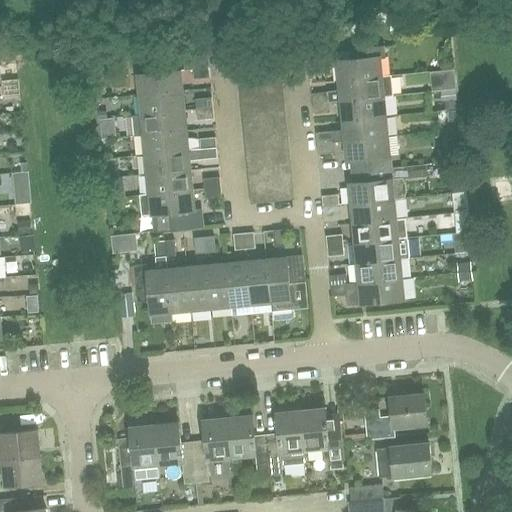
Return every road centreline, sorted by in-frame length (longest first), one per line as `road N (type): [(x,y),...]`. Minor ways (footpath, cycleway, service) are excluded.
road 1 (residential): [(327,357),(294,64)]
road 2 (residential): [(327,357),(72,381)]
road 3 (residential): [(511,376),(479,354),(442,346),(327,357)]
road 4 (residential): [(84,511),(72,381)]
